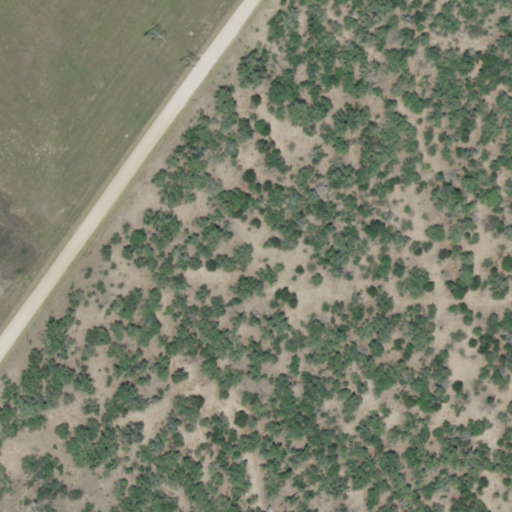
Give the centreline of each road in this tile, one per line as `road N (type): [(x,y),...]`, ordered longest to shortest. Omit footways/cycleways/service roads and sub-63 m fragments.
road 1 (residential): [(0,354),(154,139)]
road 2 (residential): [(154,139),(256,0)]
